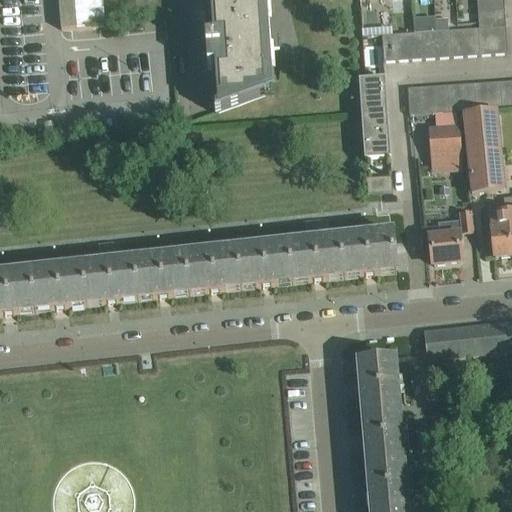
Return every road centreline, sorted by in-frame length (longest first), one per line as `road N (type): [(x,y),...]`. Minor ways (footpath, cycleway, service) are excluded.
road 1 (residential): [(0,358),(317,324)]
road 2 (residential): [(317,324),(511,303)]
road 3 (residential): [(332,511),(317,324)]
